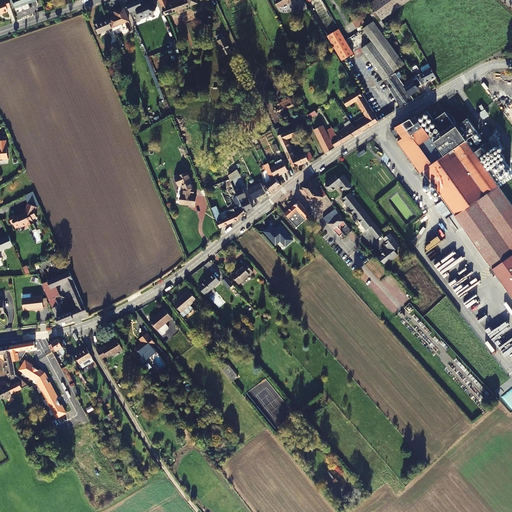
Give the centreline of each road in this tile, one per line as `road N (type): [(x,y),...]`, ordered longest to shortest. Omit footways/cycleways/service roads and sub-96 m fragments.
road 1 (residential): [(511,64),(493,64),(338,151),(140,300),(80,327),(0,339)]
road 2 (track): [(80,327),(197,511)]
